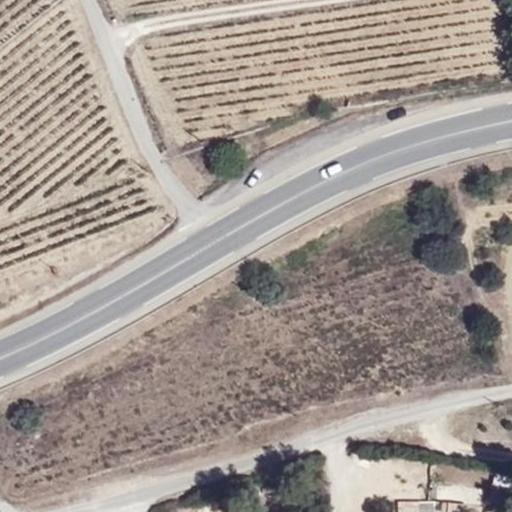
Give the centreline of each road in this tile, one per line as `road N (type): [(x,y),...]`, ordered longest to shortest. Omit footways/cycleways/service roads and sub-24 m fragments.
road 1 (secondary): [(0,357),(354,165),(511,120)]
road 2 (unclassified): [(78,511),(348,431),(511,392)]
